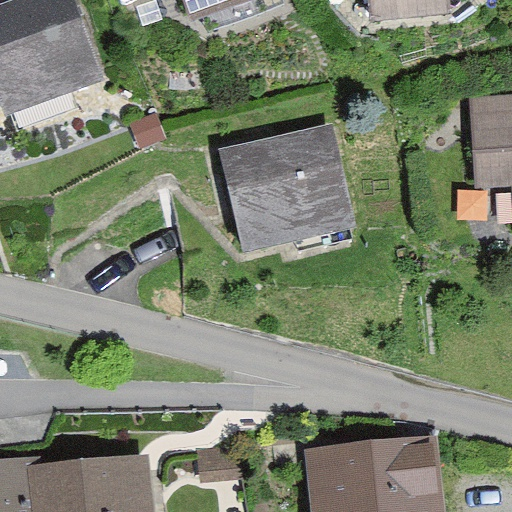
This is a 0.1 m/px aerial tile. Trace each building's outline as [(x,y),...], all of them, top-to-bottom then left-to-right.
[(69,0),(42,0),(0,16),(0,104),(3,111),(98,75),(69,0)] [(181,0),(187,16),(230,0),(181,0)] [(369,0),(372,19),(448,12),(446,0),(369,0)] [(511,105),(476,108),(480,184),(511,183),(511,196),(511,105)] [(331,134),(224,158),(236,210),(177,223),(184,254),(241,241),(242,247),(351,222),(331,134)] [(425,458),(321,469),(325,511),(429,511),(428,494),(439,493),(436,462),(425,464),(425,458)] [(140,511),(137,474),(31,484),(33,511),(140,511)] [(30,478),(0,481),(0,511),(33,511),(31,484),(30,478)]
